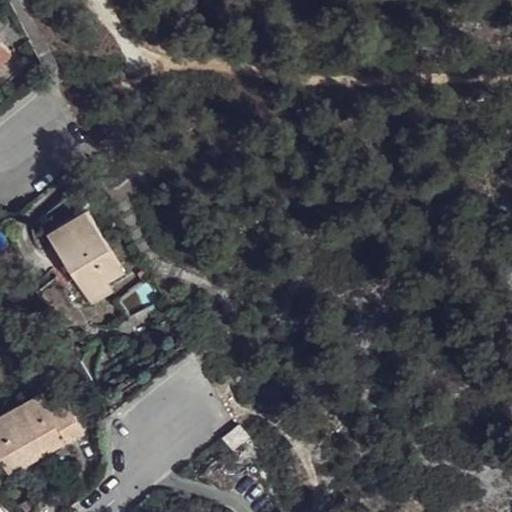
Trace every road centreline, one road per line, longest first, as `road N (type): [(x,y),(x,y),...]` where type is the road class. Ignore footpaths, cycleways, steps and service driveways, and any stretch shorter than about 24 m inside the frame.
road 1 (track): [(511,75),(416,80),(164,66),(115,33),(96,0)]
road 2 (track): [(36,113),(164,66)]
